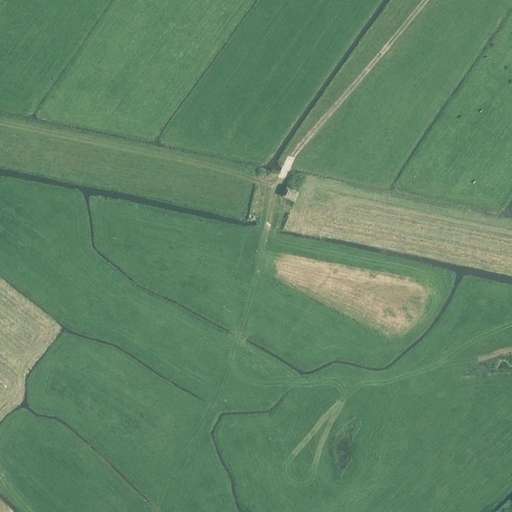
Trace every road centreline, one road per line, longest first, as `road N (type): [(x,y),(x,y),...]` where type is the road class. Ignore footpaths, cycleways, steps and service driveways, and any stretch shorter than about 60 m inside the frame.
road 1 (track): [(425,0),(293,153),(277,184),(0,126)]
road 2 (track): [(277,184),(224,383),(152,511)]
